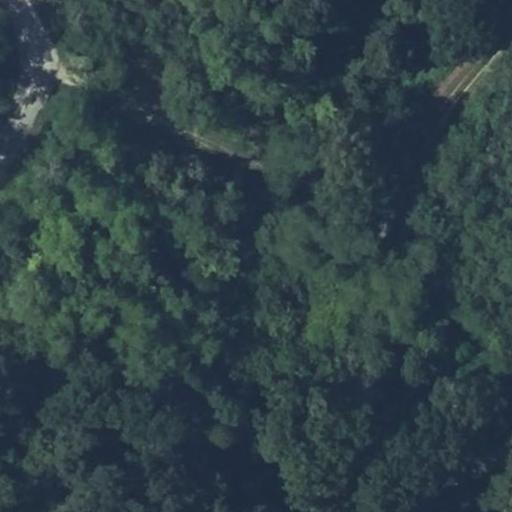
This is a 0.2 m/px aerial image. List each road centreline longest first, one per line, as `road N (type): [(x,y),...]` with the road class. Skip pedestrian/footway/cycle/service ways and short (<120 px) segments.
road 1 (track): [(353,201),(78,81),(32,71)]
road 2 (track): [(511,19),(398,176),(353,201)]
road 3 (tertiary): [(0,155),(32,71),(25,24),(11,0)]
